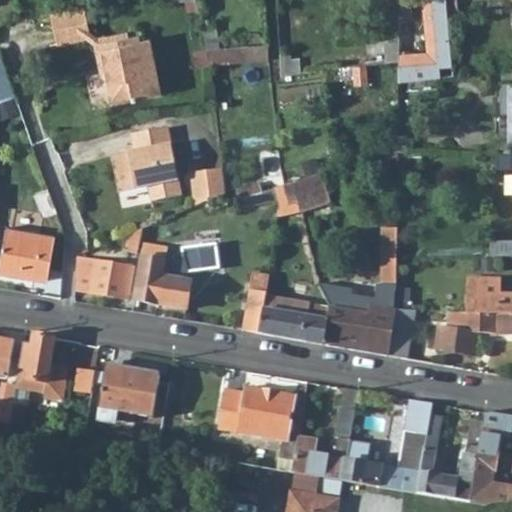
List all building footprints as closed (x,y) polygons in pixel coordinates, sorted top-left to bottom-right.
[(422,0),(423,12),(432,12),(431,0),(422,0)] [(452,75),(447,15),(447,10),(446,0),(431,0),(432,12),(435,44),(441,43),(442,50),(437,50),(439,77),(452,75)] [(458,9),(457,0),(446,0),(447,10),(458,9)] [(399,54),(411,52),(411,4),(400,4),(399,42),(399,54)] [(83,6),(49,13),(56,43),(85,37),(89,31),(83,6)] [(202,27),(206,49),(220,47),(216,24),(202,27)] [(89,31),(85,37),(93,42),(100,76),(105,75),(98,42),(129,36),(128,30),(98,37),(89,31)] [(137,34),(129,36),(98,42),(105,75),(110,101),(131,96),(132,99),(160,94),(148,38),(138,41),(137,34)] [(386,42),(386,62),(394,62),(399,62),(399,54),(399,42),(386,42)] [(268,46),(238,48),(239,62),(268,60),(268,46)] [(209,64),(239,62),(238,48),(207,51),(209,64)] [(439,77),(437,50),(411,52),(399,54),(399,62),(399,72),(398,82),(439,77)] [(282,53),(283,73),(292,73),(290,52),(282,53)] [(0,73),(0,100),(14,95),(5,72),(0,73)] [(17,105),(14,95),(0,100),(0,106),(1,111),(17,105)] [(347,118),(335,120),(336,130),(349,128),(347,118)] [(129,135),(132,152),(111,156),(118,193),(147,187),(150,202),(180,196),(167,127),(129,135)] [(398,177),(398,162),(388,162),(388,177),(398,177)] [(222,196),(225,194),(222,169),(190,173),(194,207),(222,196)] [(329,203),(320,175),(292,184),(298,202),(301,212),(329,203)] [(259,183),(237,190),(240,200),(262,193),(259,183)] [(291,204),(298,202),(292,184),(285,186),(283,187),(274,190),(277,202),(279,207),(288,204),(288,205),(291,204)] [(57,213),(48,189),(32,194),(42,219),(57,213)] [(240,200),(239,200),(241,209),(277,202),(274,190),(262,193),(240,200)] [(301,212),(298,202),(291,204),(294,214),(301,212)] [(396,284),(397,265),(397,227),(383,228),(383,253),(382,253),(381,284),(396,284)] [(54,236),(5,228),(0,255),(0,272),(47,281),(54,236)] [(136,254),(141,229),(129,235),(125,252),(136,254)] [(141,255),(134,301),(185,309),(190,282),(186,282),(188,273),(218,269),(215,245),(182,250),(183,260),(175,261),(165,259),(169,235),(150,231),(147,245),(144,244),(143,245),(141,255)] [(511,241),(489,243),(490,257),(511,255),(511,241)] [(75,258),(75,260),(74,290),(127,299),(133,267),(76,257),(75,258)] [(252,274),(242,331),(258,334),(262,310),(264,296),(267,277),(252,274)] [(511,293),(498,293),(499,277),(468,276),(467,313),(511,314),(511,293)] [(409,308),(410,288),(396,288),(396,307),(409,308)] [(262,310),(279,313),(282,299),(264,296),(262,310)] [(335,296),(333,308),(372,315),(374,307),(375,303),(335,296)] [(328,307),(307,304),(305,317),(279,313),(262,310),(258,334),(324,346),(328,321),(326,321),(328,307)] [(324,346),(386,356),(396,311),(374,307),(372,315),(333,308),(330,308),(328,321),(324,346)] [(396,311),(386,356),(407,360),(415,311),(396,311)] [(436,349),(474,355),(477,333),(497,333),(497,336),(511,335),(511,314),(467,313),(450,312),(449,328),(440,326),(436,349)] [(24,345),(17,386),(45,391),(44,395),(62,398),(67,367),(51,364),(55,338),(34,334),(32,346),(24,345)] [(0,374),(8,376),(14,341),(0,338),(0,374)] [(106,367),(99,408),(118,412),(153,418),(160,377),(106,367)] [(91,394),(95,371),(79,368),(75,391),(91,394)] [(0,421),(10,424),(14,402),(17,386),(5,384),(0,408),(0,407),(0,421)] [(225,390),(218,429),(282,440),(276,470),(291,472),(298,436),(300,426),(291,424),(296,396),(245,387),(244,394),(225,390)] [(298,436),(291,472),(294,473),(320,477),(342,481),(346,460),(358,391),(344,389),(336,437),(338,437),(335,458),(313,454),(315,439),(298,436)] [(410,400),(404,431),(417,433),(412,457),(423,459),(431,415),(433,404),(410,400)] [(14,402),(10,424),(17,425),(21,403),(14,402)] [(99,408),(97,421),(116,424),(118,412),(99,408)] [(484,423),(469,502),(488,505),(491,488),(506,491),(508,476),(511,476),(511,456),(497,453),(500,436),(509,437),(511,417),(485,413),(484,423)] [(420,473),(417,494),(469,502),(484,423),(472,421),(462,477),(432,472),(442,417),(431,415),(423,459),(420,473)] [(404,431),(401,450),(405,456),(412,457),(417,433),(404,431)] [(346,460),(342,481),(417,494),(420,473),(346,460)] [(294,473),(287,511),(336,511),(338,501),(316,497),(320,477),(294,473)] [(488,505),(503,508),(506,491),(491,488),(488,505)]
